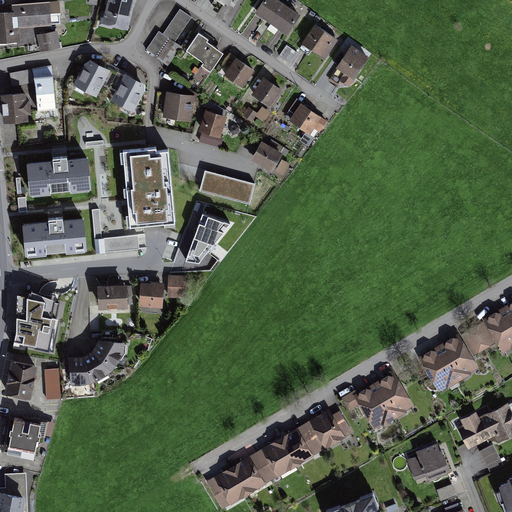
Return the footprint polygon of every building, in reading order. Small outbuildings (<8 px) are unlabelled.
[(107,0),(103,20),(130,27),(136,0),(107,0)] [(256,10),(285,30),(292,21),(298,12),(281,0),(263,0),(263,1),(256,10)] [(8,15),(0,15),(0,45),(14,45),(13,30),(17,29),(56,28),(55,2),(7,5),(8,15)] [(223,4),(217,15),(228,21),(234,10),(223,4)] [(179,8),(152,50),(164,58),(191,16),(179,8)] [(315,24),(303,41),(324,55),(335,38),(315,24)] [(57,31),(38,35),(41,51),(61,46),(57,31)] [(199,32),(187,50),(204,62),(202,64),(211,70),(223,52),(207,41),(208,38),(199,32)] [(352,44),(336,66),(353,77),(368,55),(352,44)] [(288,45),(280,55),(291,63),(299,53),(288,45)] [(88,55),(75,81),(133,112),(147,86),(127,75),(107,65),(88,55)] [(235,56),(225,73),(244,85),(254,69),(235,56)] [(29,69),(10,72),(13,86),(32,82),(29,69)] [(36,73),(38,108),(55,107),(53,72),(36,73)] [(263,75),(252,92),(271,105),(282,89),(263,75)] [(1,91),(3,120),(28,118),(26,89),(1,91)] [(196,94),(167,90),(163,114),(192,119),(196,94)] [(322,116),(302,102),(290,117),(310,132),(322,116)] [(207,108),(200,129),(220,136),(227,115),(207,108)] [(262,139),(251,156),(272,169),(283,152),(262,139)] [(122,150),(130,227),(176,222),(169,150),(157,151),(157,147),(122,150)] [(28,156),(31,195),(94,189),(91,151),(28,156)] [(205,170),(200,190),(250,203),(255,183),(205,170)] [(194,208),(178,253),(208,263),(217,237),(207,234),(214,215),(194,208)] [(93,209),(96,252),(139,248),(138,235),(102,238),(99,209),(93,209)] [(84,216),(20,223),(23,257),(87,251),(84,216)] [(186,276),(168,275),(168,297),(186,298),(186,276)] [(165,283),(141,282),(139,305),(163,306),(165,283)] [(126,284),(98,286),(99,308),(127,307),(126,284)] [(34,348),(53,351),(60,319),(57,318),(60,302),(55,302),(56,295),(32,291),(31,294),(28,294),(28,296),(18,293),(16,333),(15,340),(35,345),(34,348)] [(484,322),(501,351),(511,344),(511,304),(494,316),(484,322)] [(477,325),(461,334),(470,352),(487,343),(477,325)] [(416,358),(434,388),(474,365),(456,335),(443,342),(428,351),(416,358)] [(76,360),(70,360),(74,387),(101,385),(116,374),(128,347),(99,344),(96,349),(93,355),(89,357),(83,360),(76,360)] [(3,393),(28,398),(34,367),(9,362),(3,393)] [(44,374),(46,402),(60,401),(58,373),(44,374)] [(372,427),(411,403),(393,373),(382,379),(363,391),(354,396),(372,427)] [(493,436),(498,446),(511,438),(511,407),(509,403),(481,418),(477,411),(455,424),(468,449),(493,436)] [(202,483),(216,507),(343,433),(330,410),(269,444),(249,456),(219,473),(202,483)] [(11,443),(9,453),(35,459),(41,430),(15,425),(13,435),(11,443)] [(450,473),(438,443),(413,452),(425,482),(450,473)] [(496,445),(481,450),(488,471),(503,466),(496,445)] [(0,511),(27,511),(26,473),(6,474),(6,486),(0,486),(0,511)] [(511,511),(511,478),(499,484),(509,511),(511,511)] [(438,490),(441,499),(456,494),(453,484),(438,490)] [(338,511),(380,511),(374,492),(336,505),(338,511)]
